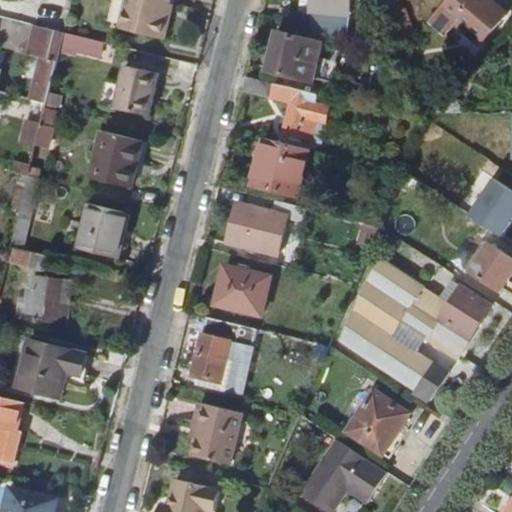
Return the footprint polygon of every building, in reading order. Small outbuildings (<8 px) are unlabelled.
[(171,0),(128,0),(121,28),(166,39),(171,16),(168,15),(171,1),(171,0)] [(321,0),(318,30),(354,40),(357,0),(321,0)] [(495,0),(451,0),(432,24),(447,37),(460,22),(483,41),(505,15),(492,5),(495,0)] [(509,10),(496,0),(495,0),(492,5),(505,15),(509,10)] [(43,57),(32,99),(44,102),(48,103),(61,48),(65,32),(39,25),(32,54),(43,57)] [(76,51),(80,35),(67,32),(65,32),(61,48),(76,51)] [(281,32),(276,53),(284,55),(289,34),(281,32)] [(423,50),(418,32),(398,39),(403,52),(405,56),(423,50)] [(325,44),(289,34),(284,55),(276,53),(271,72),(315,83),(325,44)] [(115,103),(149,112),(158,71),(124,63),(115,103)] [(319,104),(321,94),(249,77),(246,90),(294,103),(287,134),(311,139),(313,127),(328,130),(333,108),(319,104)] [(60,111),(47,108),(42,127),(55,131),(60,111)] [(325,143),(328,130),(313,127),(311,139),(325,143)] [(91,176),(131,186),(143,140),(103,130),(91,176)] [(301,196),(313,150),(268,138),(255,184),(301,196)] [(40,168),(32,167),(30,175),(38,177),(40,168)] [(15,210),(21,211),(30,175),(23,173),(15,210)] [(23,249),(40,177),(38,177),(30,175),(21,211),(13,246),(23,249)] [(511,189),(496,180),(473,217),(506,237),(511,227),(511,189)] [(307,219),(309,209),(278,201),(275,211),(241,202),(230,243),(280,256),(290,215),(307,219)] [(81,247),(119,257),(130,212),(92,202),(81,247)] [(506,288),(511,278),(511,254),(494,243),(478,270),(506,288)] [(50,266),(53,256),(23,249),(13,246),(10,257),(23,260),(50,266)] [(15,299),(23,260),(10,257),(1,296),(15,299)] [(434,399),(451,372),(418,351),(428,335),(462,357),(496,305),(458,280),(446,298),(384,258),(372,278),(344,341),(434,399)] [(274,277),(228,265),(218,304),(264,316),(274,277)] [(15,299),(1,296),(0,299),(0,310),(31,317),(32,315),(57,320),(65,277),(39,272),(34,296),(28,295),(28,302),(15,299)] [(254,347),(259,328),(209,316),(195,374),(221,380),(228,353),(231,342),(254,347)] [(19,383),(62,394),(68,368),(84,371),(88,350),(29,337),(19,383)] [(236,355),(228,353),(221,380),(195,374),(193,382),(228,390),(236,355)] [(411,414),(376,392),(351,430),(386,453),(411,414)] [(24,430),(30,402),(0,394),(0,462),(12,466),(14,460),(21,462),(29,432),(24,430)] [(244,412),(202,402),(196,424),(202,425),(195,455),(232,463),(244,412)] [(449,406),(441,418),(454,426),(462,414),(449,406)] [(372,502),(392,471),(341,438),(306,495),(333,511),(337,511),(352,490),(372,502)] [(165,511),(216,511),(221,491),(176,481),(169,507),(167,507),(165,511)] [(4,511),(54,511),(58,500),(10,488),(4,511)]
